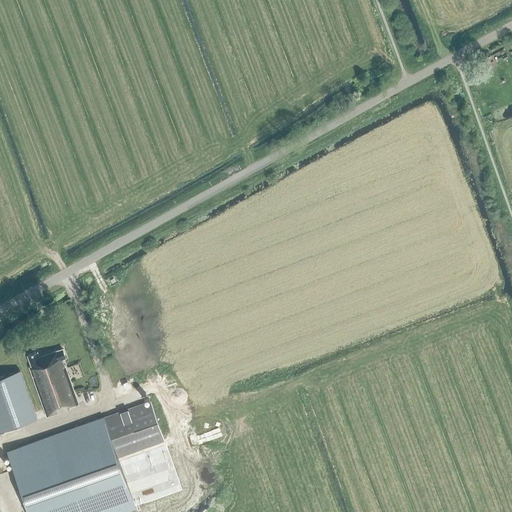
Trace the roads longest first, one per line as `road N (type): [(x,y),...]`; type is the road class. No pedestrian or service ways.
road 1 (unclassified): [(0,310),(511,25)]
road 2 (unknown): [(63,274),(106,393),(0,441)]
